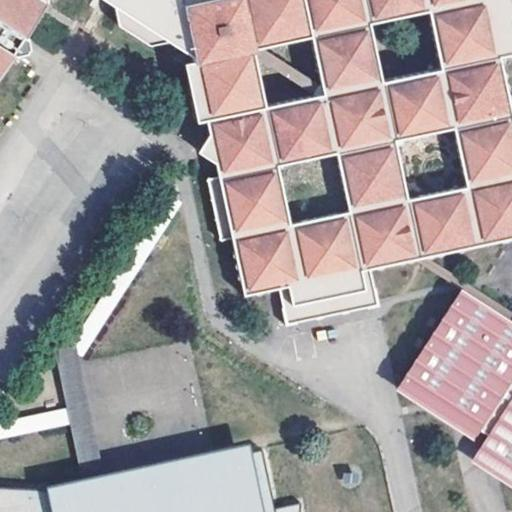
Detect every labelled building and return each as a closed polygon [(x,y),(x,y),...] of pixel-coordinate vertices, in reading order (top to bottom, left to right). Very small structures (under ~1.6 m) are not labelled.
[(511,0),(0,0),(0,72),(11,55),(20,54),(23,53),(25,51),(26,49),(24,39),(21,37),(42,5),(44,1),(44,0),(103,0),(105,1),(114,7),(117,25),(150,46),(168,42),(190,56),(191,62),(183,64),(195,122),(205,120),(208,135),(198,152),(205,157),(214,162),(217,178),(207,180),(220,240),(230,238),(241,293),(242,297),(267,292),(278,290),(285,326),(378,306),(376,299),(369,269),(413,260),(420,259),(425,258),(436,256),(480,246),(501,241),(511,239),(511,238),(511,114),(510,108),(500,57),(511,54),(511,0)] [(77,347),(79,358),(180,204),(182,201),(176,198),(170,193),(67,346),(76,345),(77,347)] [(480,283),(436,256),(425,258),(420,259),(413,260),(450,283),(454,286),(458,288),(460,292),(511,324),(511,303),(483,285),(480,283)] [(511,324),(460,292),(398,389),(396,391),(474,440),(480,430),(488,435),(474,457),(471,462),(480,468),(511,488),(511,324)] [(67,346),(54,349),(66,408),(67,416),(69,424),(80,480),(91,478),(103,476),(80,363),(79,358),(77,347),(76,345),(67,346)] [(0,421),(0,439),(69,424),(67,416),(66,408),(0,421)] [(299,511),(300,503),(272,508),(260,452),(251,454),(249,445),(212,452),(103,476),(91,478),(80,480),(44,489),(44,490),(45,492),(0,489),(0,511),(299,511)]
